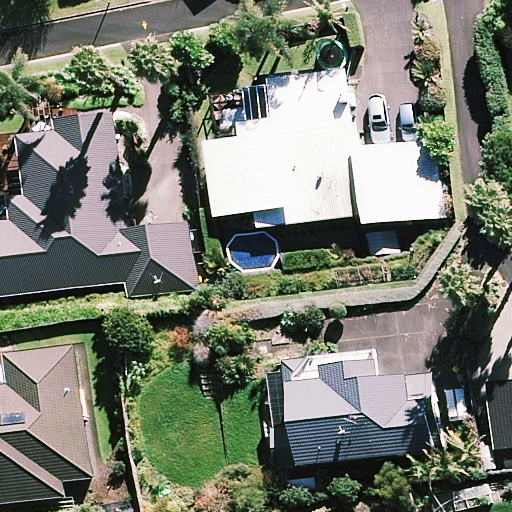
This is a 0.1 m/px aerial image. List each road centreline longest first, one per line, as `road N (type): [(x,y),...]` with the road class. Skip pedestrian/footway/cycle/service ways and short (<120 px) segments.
road 1 (residential): [(457,0),(481,263)]
road 2 (residential): [(0,48),(242,0)]
